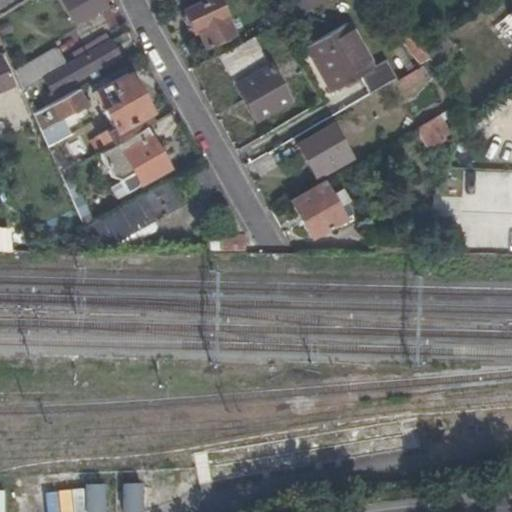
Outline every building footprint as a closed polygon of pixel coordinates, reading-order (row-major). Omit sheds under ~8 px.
[(59,0),(71,21),(103,5),(99,0),(59,0)] [(205,0),(182,11),(190,29),(194,28),(203,48),(231,36),(213,0),(205,0)] [(294,17),(327,0),(299,0),(287,6),(290,10),(294,17)] [(372,69),(371,67),(349,29),(307,53),(330,94),(359,77),(372,69)] [(88,54),(109,42),(104,33),(84,45),(88,54)] [(422,52),(407,35),(399,40),(420,65),(429,60),(422,52)] [(452,48),(442,35),(426,49),(436,61),(452,48)] [(271,70),(253,37),(217,55),(234,87),(254,121),(288,101),(271,70)] [(88,54),(66,66),(43,80),(51,93),(117,56),(109,42),(88,54)] [(56,48),(15,72),(24,91),(43,80),(66,66),(56,48)] [(359,77),(370,94),(397,78),(385,59),(371,67),(372,69),(359,77)] [(0,88),(9,85),(0,65),(0,88)] [(417,69),(396,80),(402,90),(422,78),(417,69)] [(145,127),(153,122),(127,74),(95,92),(104,108),(102,109),(113,129),(105,134),(112,146),(145,127)] [(34,113),(41,129),(62,117),(85,104),(77,89),(34,113)] [(454,107),(414,129),(426,149),(441,140),(436,133),(442,128),(439,122),(457,112),(454,107)] [(62,117),(41,129),(50,144),(71,132),(62,117)] [(296,146),(313,174),(322,169),(325,173),(331,169),(329,165),(347,155),(331,126),(296,146)] [(102,151),(99,153),(112,177),(118,181),(119,180),(134,172),(141,185),(169,169),(145,127),(112,146),(102,151)] [(84,145),(91,157),(99,153),(102,151),(96,139),(84,145)] [(202,162),(184,172),(202,201),(219,191),(202,162)] [(86,228),(96,222),(71,169),(62,174),(86,228)] [(126,193),(141,185),(134,172),(119,180),(126,193)] [(86,228),(97,252),(102,252),(183,206),(168,180),(96,222),(86,228)] [(323,184),(290,202),(310,239),(343,220),(350,217),(343,204),(347,202),(341,190),(330,196),(323,184)] [(243,235),(244,235),(231,212),(222,216),(231,235),(243,235)] [(368,235),(368,252),(412,252),(412,234),(368,235)] [(206,251),(219,251),(220,235),(207,235),(206,251)] [(243,251),(243,235),(231,235),(220,235),(219,251),(243,251)] [(141,511),(141,484),(121,484),(121,511),(141,511)] [(83,485),(83,511),(102,511),(102,485),(83,485)]
